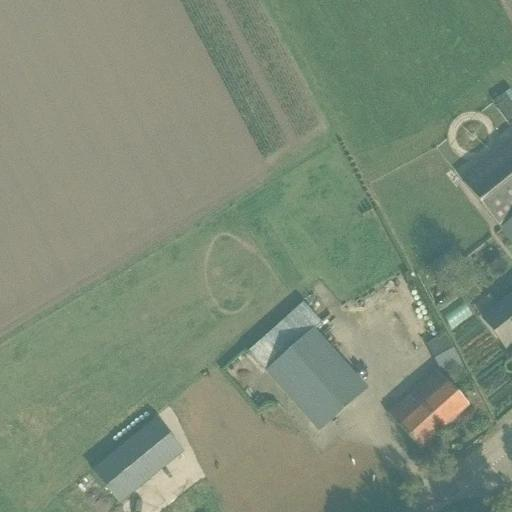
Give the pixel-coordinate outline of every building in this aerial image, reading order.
[(497,228),(511,215),(511,143),(462,184),(497,228)] [(511,223),(501,232),(511,245),(511,223)] [(438,283),(462,264),(450,249),(426,269),(438,283)] [(511,298),(483,321),(492,333),(505,349),(511,342),(511,298)] [(446,317),(460,332),(479,316),(465,300),(446,317)] [(303,304),(248,353),(265,373),(313,330),(321,324),(303,304)] [(421,314),(434,337),(443,332),(431,309),(421,314)] [(366,390),(353,375),(313,330),(265,373),(318,433),(366,390)] [(460,366),(445,337),(427,347),(442,375),(460,366)] [(467,408),(435,372),(388,414),(420,450),(467,408)] [(155,421),(93,471),(119,504),(181,453),(155,421)]
